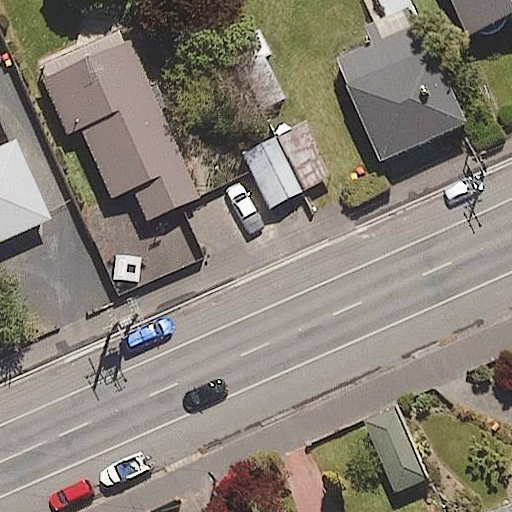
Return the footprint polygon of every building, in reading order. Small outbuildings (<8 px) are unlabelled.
[(511,0),(450,0),(463,30),(511,8),(511,0)] [(462,120),(418,20),(334,57),(378,157),(462,120)] [(254,108),(278,95),(258,57),(265,53),(252,27),(220,44),(254,108)] [(192,193),(118,33),(33,72),(60,131),(73,125),(105,194),(125,185),(139,217),(192,193)] [(326,173),(299,118),(235,150),(262,205),(326,173)] [(0,236),(43,217),(7,138),(0,141),(0,236)] [(424,477),(398,412),(367,425),(393,490),(424,477)] [(511,511),(511,501),(487,511),(511,511)]
